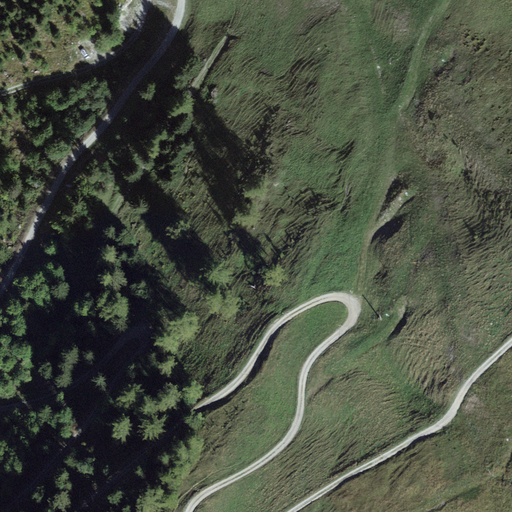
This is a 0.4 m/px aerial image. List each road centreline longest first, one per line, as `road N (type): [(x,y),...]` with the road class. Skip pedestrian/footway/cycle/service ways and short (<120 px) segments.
road 1 (track): [(3,511),(88,421),(148,330),(135,328),(51,397),(0,410)]
road 2 (track): [(354,308),(332,296),(285,317),(235,383),(69,511)]
road 3 (track): [(181,0),(157,59),(68,163),(0,288)]
road 4 (track): [(292,511),(435,428),(511,342)]
road 5 (track): [(354,308),(304,373),(284,443),(187,511)]
road 6 (track): [(148,0),(125,48),(0,94)]
